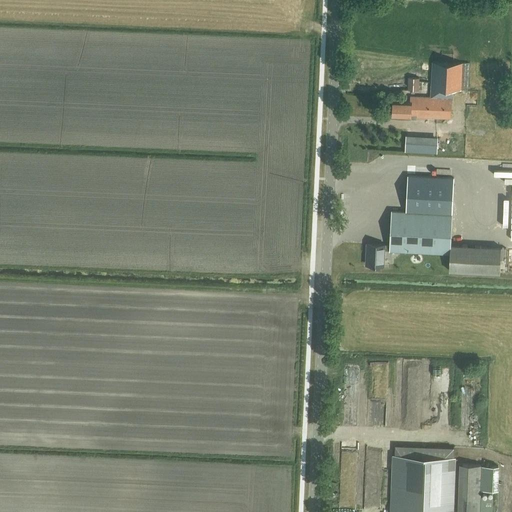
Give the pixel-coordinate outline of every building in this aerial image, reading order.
[(451,89),(464,89),(468,89),(469,63),(432,62),(431,97),(411,96),(411,101),(393,100),(393,115),(450,118),(451,89)] [(419,90),(419,78),(408,77),(407,90),(419,90)] [(453,177),(408,175),(406,211),(392,210),(390,245),(384,245),(384,244),(367,244),(367,253),(368,253),(367,264),(383,265),(384,249),(390,250),(450,253),(449,270),(499,273),(501,247),(450,245),(453,177)] [(341,221),(354,221),(354,197),(341,197),(341,221)] [(348,226),(347,231),(366,234),(367,229),(348,226)] [(394,511),(441,511),(442,510),(451,511),(453,448),(395,446),(393,509),(395,509),(394,511)] [(479,511),(481,465),(460,464),(457,511),(479,511)] [(377,508),(376,499),(372,499),(372,497),(377,497),(377,492),(368,492),(369,508),(377,508)]
